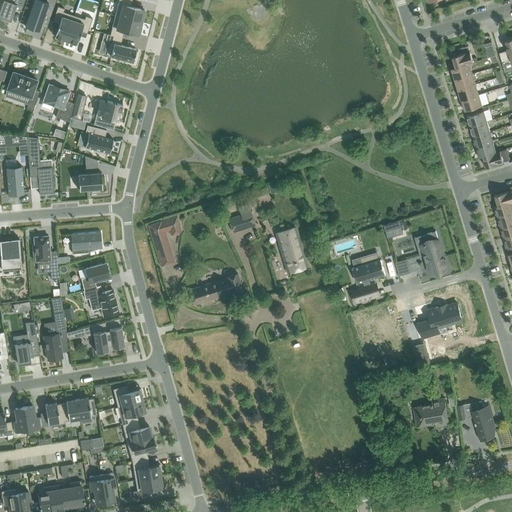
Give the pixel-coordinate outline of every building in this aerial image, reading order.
[(0,0),(0,1),(3,2),(0,9),(0,17),(11,21),(15,9),(21,11),(24,0),(17,0),(16,3),(6,0),(0,0)] [(42,0),(33,0),(25,26),(39,31),(41,25),(45,15),(50,17),(56,0),(46,0),(46,1),(42,0)] [(118,0),(115,15),(142,22),(144,15),(145,10),(140,9),(137,8),(136,8),(136,7),(135,7),(131,7),(131,6),(132,0),(118,0)] [(58,6),(53,21),(59,23),(57,28),(54,36),(65,40),(74,15),(64,11),(65,8),(58,6)] [(74,15),(65,40),(77,44),(80,35),(81,31),(87,33),(93,18),(86,16),(85,19),(74,15)] [(110,34),(123,38),(124,31),(125,31),(129,32),(130,32),(131,32),(136,34),(140,34),(141,28),(140,28),(140,27),(142,22),(115,15),(110,34)] [(107,34),(105,42),(109,43),(106,54),(117,57),(117,58),(120,58),(133,61),(134,56),(135,56),(135,54),(136,49),(128,47),(127,46),(126,46),(123,45),(121,45),(123,38),(110,34),(107,33),(107,34)] [(508,50),(499,53),(502,63),(505,71),(511,69),(511,38),(505,41),(508,50)] [(493,45),(485,47),(488,57),(491,57),(496,55),(493,45)] [(470,64),(473,63),(468,46),(458,49),(459,54),(452,57),(455,67),(456,67),(470,63),(470,64)] [(452,68),(455,79),(473,74),(470,64),(470,63),(456,67),(455,67),(452,68)] [(13,71),(7,88),(30,96),(27,107),(33,110),(40,91),(34,89),(37,80),(16,72),(13,71)] [(455,79),(458,89),(476,84),(473,74),(455,79)] [(49,84),(43,101),(59,107),(56,117),(69,121),(70,117),(74,103),(67,101),(70,91),(49,84)] [(458,89),(461,100),(479,94),(476,84),(458,89)] [(87,96),(77,94),(71,117),(75,118),(81,119),(87,96)] [(461,100),(464,110),(482,105),(479,94),(461,100)] [(100,100),(94,124),(113,130),(115,122),(116,121),(118,122),(120,113),(120,111),(121,111),(122,107),(121,107),(122,104),(108,101),(107,101),(107,102),(107,101),(100,100)] [(484,110),(466,116),(469,127),(487,121),(484,110)] [(487,121),(469,127),(472,137),(490,131),(487,121)] [(87,137),(85,147),(86,147),(94,149),(93,151),(101,153),(102,151),(108,152),(109,153),(110,153),(113,139),(105,137),(100,135),(102,129),(106,130),(107,130),(87,125),(85,133),(88,134),(87,137)] [(56,129),(54,135),(64,138),(66,132),(56,129)] [(472,137),(476,147),(493,142),(490,131),(472,137)] [(27,136),(0,132),(0,153),(6,153),(6,145),(19,144),(27,144),(27,136)] [(38,137),(27,136),(27,144),(30,176),(38,175),(39,194),(52,193),(55,192),(53,176),(53,167),(41,167),(38,137)] [(479,158),(483,157),(483,156),(496,152),(496,151),(493,142),(476,147),(479,158)] [(486,167),(504,162),(503,162),(510,160),(507,149),(500,151),(500,150),(496,151),(496,152),(483,156),(483,157),(486,167)] [(97,160),(85,156),(86,165),(98,164),(97,160)] [(22,166),(6,167),(8,195),(24,194),(22,166)] [(86,173),(78,173),(79,190),(102,188),(101,172),(98,172),(86,173)] [(277,183),(269,185),(271,193),(279,191),(277,183)] [(511,189),(494,195),(497,205),(498,206),(511,202),(511,189)] [(494,207),(497,218),(511,212),(511,203),(511,202),(498,206),(497,205),(494,207)] [(239,207),(241,215),(229,219),(233,232),(256,224),(249,204),(239,207)] [(511,212),(497,218),(500,228),(511,224),(511,212)] [(161,266),(175,261),(166,231),(169,230),(171,235),(182,231),(177,216),(148,225),(161,266)] [(388,224),(384,225),(386,231),(388,238),(403,233),(401,227),(399,220),(388,224)] [(511,224),(500,228),(503,238),(511,235),(511,224)] [(287,274),(308,267),(296,227),(275,233),(287,274)] [(71,234),(73,253),(84,252),(84,249),(102,248),(101,231),(71,234)] [(427,252),(420,255),(424,254),(424,255),(425,257),(427,261),(426,262),(427,262),(430,273),(441,270),(447,268),(445,259),(444,259),(443,257),(444,257),(444,256),(443,255),(436,231),(435,231),(427,234),(422,235),(425,244),(424,244),(425,246),(427,252)] [(511,235),(503,238),(507,249),(511,247),(511,235)] [(35,245),(32,245),(33,250),(34,260),(37,260),(38,260),(38,264),(50,263),(50,271),(51,278),(59,278),(57,251),(50,251),(49,236),(45,236),(34,237),(35,245)] [(19,238),(0,239),(0,246),(2,270),(22,268),(19,238)] [(362,265),(352,268),(357,283),(364,281),(365,287),(352,291),(355,302),(374,297),(371,285),(370,285),(368,280),(386,274),(381,259),(379,260),(377,253),(360,258),(362,265)] [(106,262),(86,268),(88,276),(81,278),(85,290),(97,287),(95,280),(110,277),(106,262)] [(240,279),(238,273),(225,277),(226,278),(223,278),(223,277),(220,278),(221,280),(189,289),(191,295),(194,305),(243,289),(240,279)] [(85,290),(83,290),(86,299),(89,298),(92,310),(102,307),(104,315),(119,311),(113,289),(102,292),(101,286),(97,287),(85,290)] [(23,302),(13,304),(15,312),(24,310),(31,309),(29,301),(23,302)] [(419,323),(423,337),(440,332),(438,327),(462,319),(457,302),(446,305),(446,304),(442,305),(438,307),(438,306),(435,307),(435,309),(429,311),(429,309),(428,309),(431,319),(419,323)] [(44,336),(43,336),(45,351),(47,351),(47,355),(48,360),(56,359),(56,358),(63,357),(62,352),(60,341),(68,339),(68,338),(67,332),(63,311),(54,313),(57,330),(45,332),(46,335),(44,335),(44,336)] [(104,322),(84,328),(85,335),(93,334),(94,337),(96,352),(109,350),(108,346),(108,345),(110,345),(112,344),(112,347),(125,345),(122,326),(118,326),(117,320),(117,319),(108,321),(104,322)] [(29,341),(12,344),(14,355),(16,354),(18,364),(31,362),(30,357),(33,356),(40,354),(34,322),(26,323),(29,341)] [(422,343),(413,345),(418,365),(431,363),(428,354),(425,355),(422,343)] [(126,385),(113,389),(118,406),(142,400),(141,396),(143,396),(143,395),(141,388),(139,389),(128,392),(126,385)] [(88,397),(77,399),(80,418),(81,423),(92,421),(91,417),(91,416),(96,415),(94,398),(88,399),(88,397)] [(449,425),(448,415),(445,398),(432,400),(432,404),(414,407),(417,426),(436,423),(436,427),(449,425)] [(66,403),(62,403),(65,421),(80,418),(77,399),(66,401),(66,403)] [(142,400),(118,406),(118,407),(123,425),(136,421),(134,414),(136,413),(145,411),(142,400)] [(57,402),(45,404),(46,412),(49,425),(49,426),(65,423),(65,421),(62,403),(57,404),(57,402)] [(457,405),(456,405),(459,420),(459,419),(469,418),(474,417),(480,439),(484,438),(494,435),(491,425),(494,424),(495,424),(489,406),(488,406),(478,409),(472,411),(470,411),(466,413),(465,404),(457,405)] [(33,405),(24,407),(28,429),(35,428),(43,426),(41,417),(35,418),(35,417),(33,405)] [(17,421),(15,422),(16,433),(28,431),(29,431),(28,429),(24,407),(15,408),(17,421)] [(0,435),(14,434),(11,421),(5,422),(5,417),(5,416),(5,414),(4,414),(3,410),(0,410),(0,435)] [(46,412),(41,413),(41,417),(43,426),(49,425),(46,412)] [(152,436),(149,426),(138,429),(136,421),(123,425),(128,443),(152,436)] [(155,446),(157,446),(156,445),(154,438),(154,437),(152,437),(152,436),(128,443),(132,461),(146,458),(144,450),(155,447),(155,446)] [(82,450),(94,448),(92,438),(80,440),(82,450)] [(146,458),(132,461),(136,480),(161,476),(160,472),(162,472),(162,471),(161,464),(150,466),(147,467),(146,458)] [(106,501),(115,500),(112,487),(115,486),(113,472),(101,474),(106,501)] [(97,503),(106,501),(101,474),(89,476),(92,490),(95,490),(97,503)] [(136,490),(133,491),(135,499),(145,498),(144,492),(143,490),(156,488),(156,490),(157,490),(157,489),(163,488),(162,487),(162,482),(163,482),(162,481),(161,476),(136,480),(137,490),(136,490)] [(69,482),(70,487),(71,487),(74,505),(80,504),(80,506),(85,505),(84,500),(85,500),(84,498),(81,480),(69,482)] [(59,484),(48,485),(52,509),(52,510),(63,508),(63,507),(60,488),(59,484)] [(46,510),(52,509),(48,485),(37,487),(40,505),(40,508),(41,508),(41,511),(46,511),(46,510)] [(74,505),(71,487),(70,487),(60,488),(63,507),(74,505)] [(20,511),(17,493),(17,488),(1,491),(4,505),(10,504),(10,511),(20,511)] [(17,493),(20,511),(29,511),(27,501),(30,500),(29,491),(17,493)]
